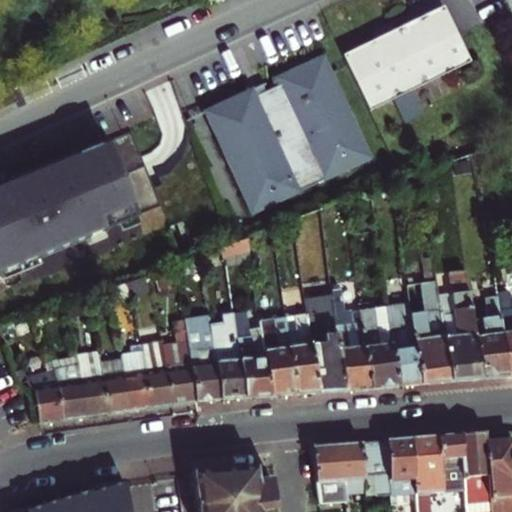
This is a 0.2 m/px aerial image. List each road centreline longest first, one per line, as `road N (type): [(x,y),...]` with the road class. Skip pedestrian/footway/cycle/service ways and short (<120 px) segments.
road 1 (tertiary): [(511,404),(59,452),(0,475)]
road 2 (residential): [(0,129),(280,0)]
